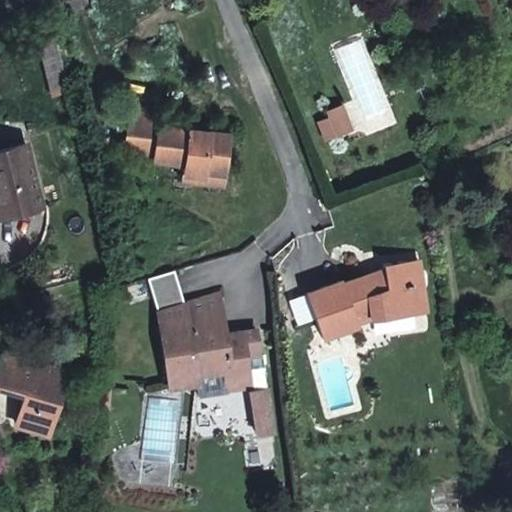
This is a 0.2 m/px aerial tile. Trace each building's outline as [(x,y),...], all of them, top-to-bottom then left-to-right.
[(53,36),(37,41),(45,72),(61,67),(53,36)] [(332,133),(346,128),(337,103),(323,108),(332,133)] [(131,106),(125,151),(156,156),(155,161),(185,165),(185,172),(206,176),(207,171),(225,174),(230,135),(160,126),(163,110),(131,106)] [(0,151),(0,219),(42,207),(26,145),(0,151)] [(223,184),(225,174),(207,171),(206,176),(185,172),(183,179),(223,184)] [(414,313),(427,311),(421,258),(407,260),(414,313)] [(311,290),(327,333),(347,326),(346,323),(361,316),(372,315),(372,319),(414,313),(407,260),(384,262),(385,274),(375,276),(369,279),(366,274),(346,282),(345,278),(311,290)] [(229,370),(232,388),(253,385),(256,384),(269,382),(266,363),(253,365),(251,355),(265,353),(260,329),(246,332),(247,338),(231,340),(230,334),(224,294),(161,312),(175,386),(204,382),(203,374),(229,370)] [(246,332),(230,334),(231,340),(247,338),(246,332)] [(67,372),(3,352),(0,362),(0,387),(18,392),(18,396),(20,399),(23,401),(16,425),(48,435),(67,372)] [(277,429),(269,382),(256,384),(253,385),(260,432),(277,429)] [(113,448),(115,388),(109,388),(107,448),(113,448)]
